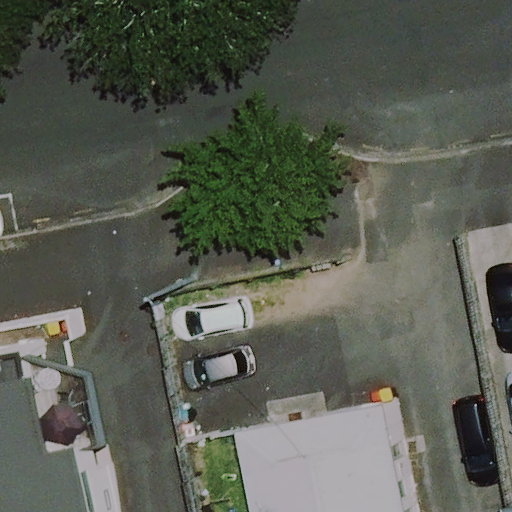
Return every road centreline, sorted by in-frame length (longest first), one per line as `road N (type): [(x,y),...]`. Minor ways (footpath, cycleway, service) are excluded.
road 1 (residential): [(0,117),(511,20)]
road 2 (unknown): [(183,511),(116,95)]
